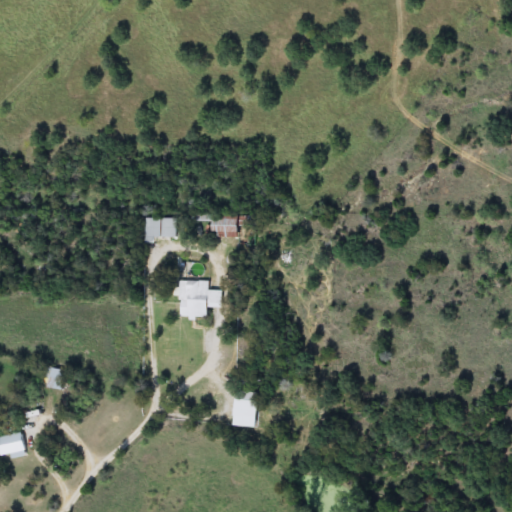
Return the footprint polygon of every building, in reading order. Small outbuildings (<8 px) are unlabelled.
[(215,238),(215,216),(244,216),(244,238),(215,238)] [(178,218),(178,241),(148,241),(148,218),(178,218)] [(210,281),(210,290),(223,290),(222,304),(211,304),(210,318),(181,317),(182,281),(210,281)] [(66,390),(50,387),(54,368),(70,371),(66,390)] [(2,437),(26,433),(29,451),(5,454),(2,437)]
